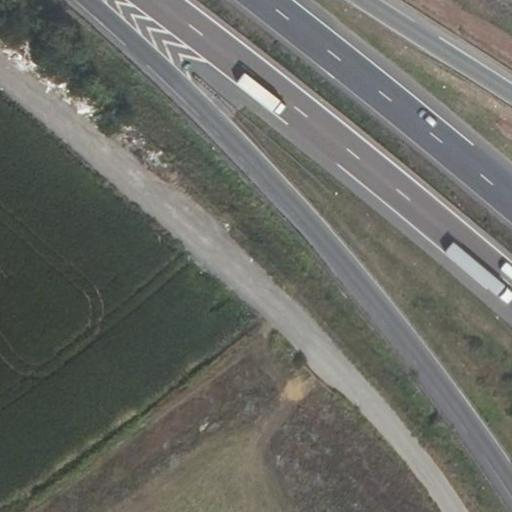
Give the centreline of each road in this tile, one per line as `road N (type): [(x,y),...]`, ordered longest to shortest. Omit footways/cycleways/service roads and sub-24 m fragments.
road 1 (trunk): [(85,0),(170,72),(352,268),(511,482)]
road 2 (track): [(0,69),(311,341),(453,511)]
road 3 (trunk): [(147,0),(280,96),(511,291)]
road 4 (trunk): [(511,200),(261,0)]
road 5 (trunk): [(511,94),(357,0)]
